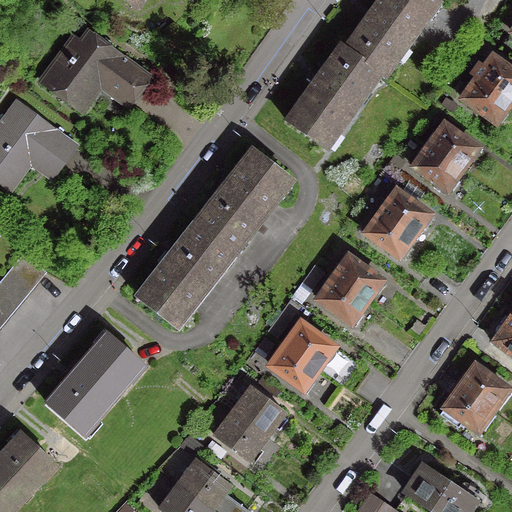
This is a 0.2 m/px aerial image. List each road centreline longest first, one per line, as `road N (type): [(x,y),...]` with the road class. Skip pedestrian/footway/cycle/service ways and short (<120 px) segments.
road 1 (residential): [(329,0),(190,187),(0,409)]
road 2 (residential): [(511,243),(321,511)]
